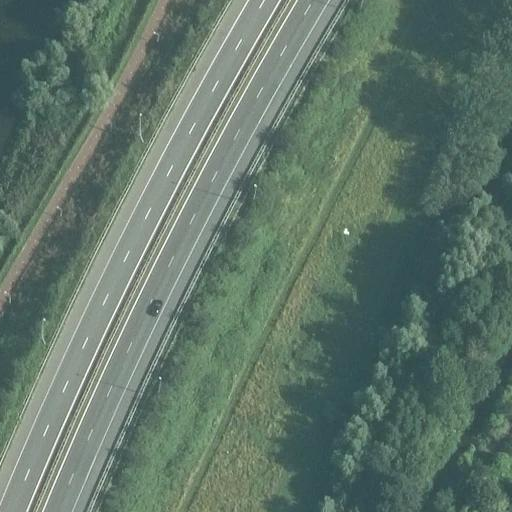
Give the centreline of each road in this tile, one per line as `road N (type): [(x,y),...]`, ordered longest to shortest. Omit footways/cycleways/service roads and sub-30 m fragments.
road 1 (motorway): [(57,511),(172,256),(312,0)]
road 2 (motorway): [(263,0),(127,252),(10,511)]
